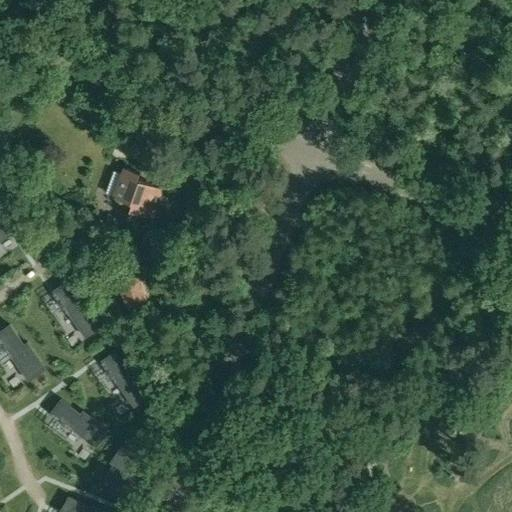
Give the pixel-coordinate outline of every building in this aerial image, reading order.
[(153,211),(160,190),(153,188),(154,184),(139,179),(141,172),(127,168),(117,196),(133,202),(131,209),(145,213),(146,209),(153,211)] [(0,239),(25,223),(13,206),(0,215),(0,239)] [(127,310),(148,302),(137,272),(116,280),(127,310)] [(67,281),(53,290),(86,338),(103,326),(84,299),(81,301),(67,281)] [(9,323),(0,329),(0,338),(29,380),(46,368),(26,341),(23,343),(9,323)] [(115,349),(102,358),(135,406),(151,394),(133,367),(129,369),(115,349)] [(60,398),(50,411),(96,446),(109,430),(82,410),(80,413),(60,398)] [(114,463),(100,484),(113,493),(146,446),(130,434),(111,461),(114,463)] [(68,496),(60,510),(64,511),(104,511),(92,505),(90,508),(68,496)]
